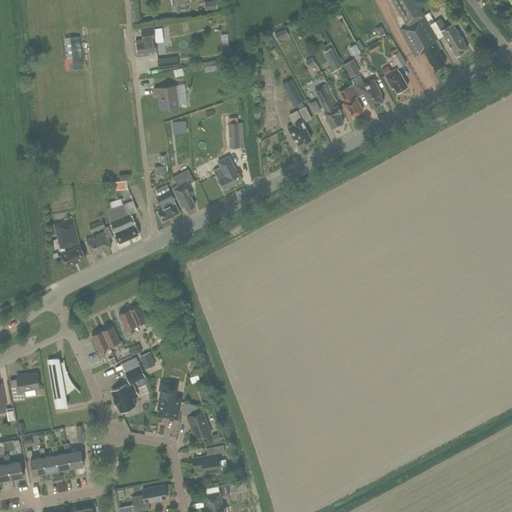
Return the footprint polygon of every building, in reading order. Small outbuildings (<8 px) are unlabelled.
[(217,9),(216,0),(211,0),(204,1),(205,10),(217,9)] [(392,0),(400,12),(407,25),(400,29),(415,56),(424,51),(435,69),(446,63),(437,49),(442,46),(437,38),(437,39),(414,0),(392,0)] [(329,10),(334,18),(340,15),(335,6),(329,10)] [(435,21),(436,22),(444,35),(443,36),(449,47),(450,46),(456,56),(464,51),(464,50),(467,48),(453,23),(447,27),(441,18),(435,21)] [(156,40),(155,37),(161,37),(160,34),(167,34),(166,26),(166,25),(154,27),(154,28),(141,29),(142,39),(141,39),(135,40),(137,53),(157,51),(156,40)] [(379,36),(386,33),(381,25),(375,28),(379,36)] [(274,33),(278,41),(289,35),(285,28),(274,33)] [(84,36),(69,37),(71,69),(86,68),(84,36)] [(363,41),(353,46),(358,55),(368,49),(363,41)] [(230,45),(222,46),(222,54),(231,53),(230,45)] [(341,65),(331,47),(324,51),(333,69),(341,65)] [(389,52),(399,68),(406,63),(397,48),(389,52)] [(177,56),(158,58),(159,69),(179,67),(177,56)] [(309,67),(315,64),(312,57),(305,61),(309,67)] [(359,72),(353,59),(343,64),(350,77),(359,72)] [(392,71),(388,65),(382,69),(384,73),(385,73),(385,75),(392,71)] [(173,69),(175,76),(184,74),(182,67),(173,69)] [(392,88),(394,87),(397,92),(408,85),(397,68),(392,71),(385,75),(392,88)] [(354,84),(353,84),(359,95),(364,93),(371,107),(380,103),(379,102),(383,100),(380,93),(381,93),(373,79),(364,83),(360,75),(352,79),(354,84)] [(292,78),(282,84),(293,105),(304,100),(292,78)] [(341,113),(330,94),(325,84),(314,90),(325,112),(324,112),(331,127),(343,121),(339,114),(341,113)] [(359,95),(353,84),(340,92),(345,102),(343,103),(350,116),(356,113),(358,114),(361,112),(362,110),(356,97),(359,95)] [(178,107),(176,85),(153,87),(154,95),(158,94),(160,109),(178,107)] [(312,118),(305,106),(299,109),(305,121),(312,118)] [(215,116),(213,110),(205,112),(207,118),(215,116)] [(311,138),(297,111),(289,115),(294,124),(287,127),(291,134),(292,134),(298,144),(311,138)] [(243,121),(238,122),(238,118),(228,119),(230,147),(244,147),(243,121)] [(234,168),(228,156),(218,161),(220,167),(214,170),(224,189),(241,180),(235,168),(234,168)] [(178,186),(173,188),(176,195),(182,206),(184,205),(186,209),(195,205),(190,195),(193,194),(187,184),(193,180),(188,169),(178,174),(174,177),(178,186)] [(116,190),(125,189),(124,181),(115,181),(116,190)] [(169,190),(166,184),(156,190),(159,195),(169,190)] [(176,195),(173,188),(169,190),(159,195),(157,196),(161,203),(161,204),(162,206),(156,209),(157,212),(162,221),(179,212),(173,200),(172,198),(173,198),(173,197),(176,195)] [(130,214),(128,214),(124,204),(108,209),(110,222),(119,242),(139,234),(130,214)] [(80,244),(73,218),(53,223),(60,249),(80,244)] [(89,225),(91,232),(105,226),(102,219),(89,225)] [(113,236),(108,226),(103,228),(104,229),(104,231),(84,240),(91,256),(111,247),(109,240),(108,239),(113,236)] [(61,253),(66,267),(85,258),(79,245),(61,253)] [(140,304),(129,309),(137,326),(143,322),(146,328),(152,325),(149,319),(147,320),(140,304)] [(137,326),(129,309),(119,314),(126,330),(124,331),(126,336),(132,334),(130,329),(137,326)] [(162,333),(158,324),(151,327),(156,336),(162,333)] [(102,330),(109,347),(116,344),(119,349),(124,346),(122,340),(120,341),(113,326),(102,330)] [(109,347),(102,330),(92,335),(99,351),(97,351),(99,357),(105,355),(103,350),(109,347)] [(142,351),(139,344),(131,347),(134,354),(142,351)] [(139,356),(145,369),(156,364),(150,351),(139,356)] [(110,365),(117,363),(115,357),(108,359),(110,365)] [(64,362),(60,362),(59,358),(47,360),(56,408),(67,406),(65,396),(75,386),(74,384),(71,380),(69,376),(67,372),(65,367),(64,362)] [(145,377),(140,365),(124,372),(130,384),(145,377)] [(10,380),(14,401),(26,398),(25,390),(40,387),(37,373),(22,376),(22,374),(17,375),(17,379),(10,380)] [(163,410),(162,416),(178,419),(182,396),(176,395),(178,386),(169,385),(169,383),(160,381),(159,390),(161,390),(157,409),(163,410)] [(127,387),(126,384),(112,390),(121,412),(135,405),(132,398),(138,395),(134,384),(127,387)] [(197,404),(184,402),(181,414),(187,415),(196,438),(211,433),(203,410),(200,411),(197,404)] [(16,420),(13,406),(5,408),(8,422),(16,420)] [(85,441),(82,425),(75,426),(79,442),(85,441)] [(215,442),(222,439),(220,433),(213,436),(215,442)] [(68,443),(67,443),(64,444),(66,453),(68,452),(71,468),(84,465),(81,450),(70,452),(68,443)] [(225,452),(224,444),(206,447),(208,455),(193,458),(196,469),(204,468),(205,474),(221,471),(220,470),(227,469),(226,459),(219,460),(217,453),(225,452)] [(68,452),(66,453),(58,454),(56,445),(54,446),(52,446),(53,455),(56,454),(58,470),(71,468),(68,452)] [(39,448),(41,457),(43,457),(46,472),(58,470),(56,454),(53,455),(45,456),(44,448),(39,448)] [(33,474),(46,472),(43,457),(41,457),(33,458),(31,450),(27,451),(28,460),(30,460),(33,474)] [(4,455),(5,464),(8,463),(11,479),(23,476),(21,461),(10,463),(8,454),(4,455)] [(0,480),(11,479),(8,463),(5,464),(0,464),(0,480)] [(167,498),(164,484),(143,488),(144,494),(137,495),(139,503),(119,507),(120,511),(137,511),(150,508),(149,501),(167,498)] [(221,486),(223,495),(230,494),(228,485),(221,486)] [(222,504),(220,492),(205,495),(208,506),(202,507),(202,511),(225,511),(223,503),(222,504)]
